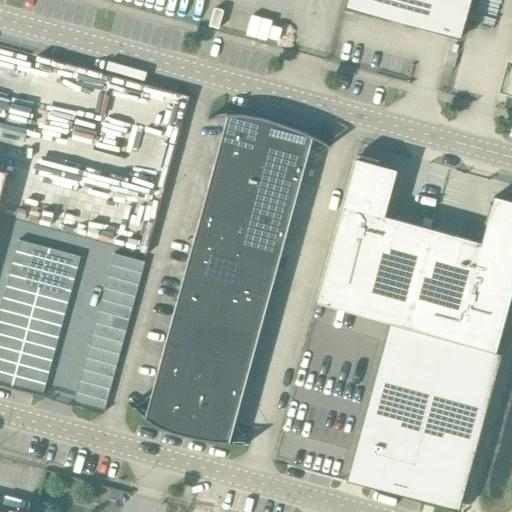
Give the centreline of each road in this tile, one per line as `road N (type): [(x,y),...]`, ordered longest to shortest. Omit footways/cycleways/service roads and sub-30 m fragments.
road 1 (unclassified): [(511,159),(0,19)]
road 2 (unclassified): [(0,412),(369,511)]
